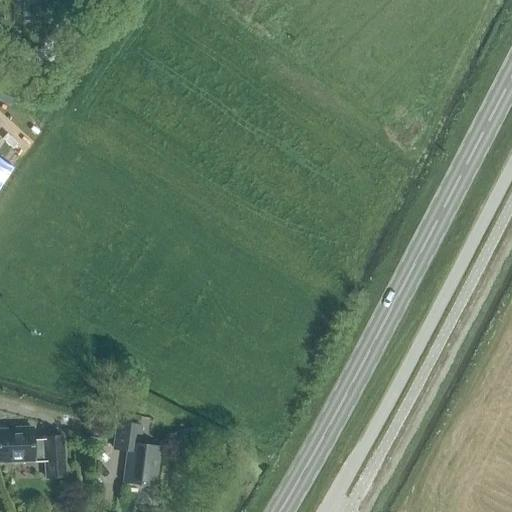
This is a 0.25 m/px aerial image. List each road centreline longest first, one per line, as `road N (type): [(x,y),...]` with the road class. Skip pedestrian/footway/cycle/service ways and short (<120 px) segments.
road 1 (primary): [(277,511),(511,76)]
road 2 (unclassified): [(323,511),(511,163)]
